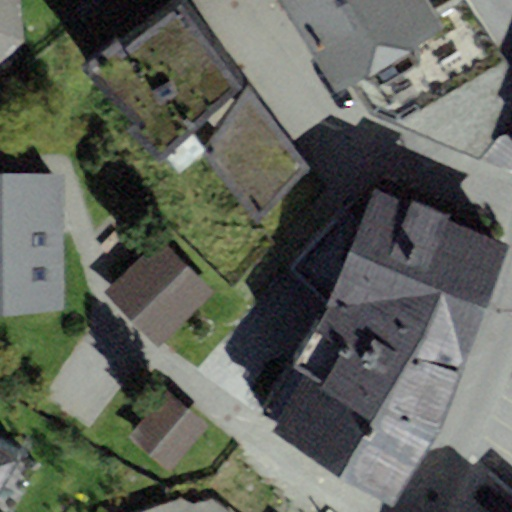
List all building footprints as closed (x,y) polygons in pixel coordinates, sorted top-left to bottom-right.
[(0,0),(0,61),(23,42),(18,0),(0,0)] [(278,0),(286,13),(308,0),(278,0)] [(356,84),(473,12),(465,0),(308,0),(286,13),(337,95),(356,84)] [(307,170),(180,2),(86,70),(138,124),(131,132),(161,159),(189,135),(258,219),(307,170)] [(511,72),(473,12),(356,84),(372,112),(511,172),(511,72)] [(0,310),(68,308),(64,174),(0,176),(0,310)] [(329,304),(262,418),(391,506),(436,434),(508,248),(374,188),(358,231),(340,213),(291,267),(329,304)] [(213,293),(162,241),(108,294),(159,345),(213,293)] [(208,426),(167,392),(130,437),(170,471),(208,426)] [(0,478),(17,449),(0,439),(0,478)] [(180,498),(140,511),(230,511),(231,511),(212,500),(192,506),(180,498)]
